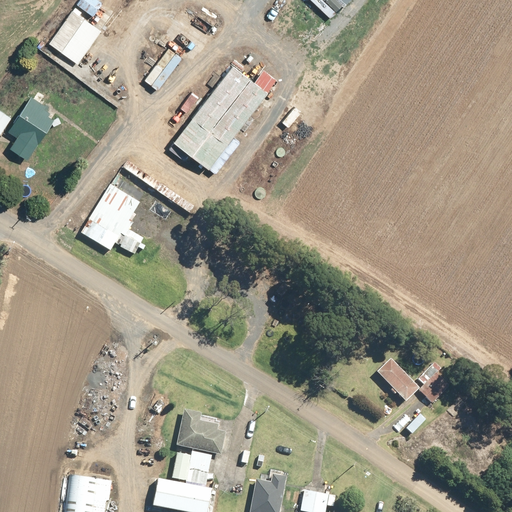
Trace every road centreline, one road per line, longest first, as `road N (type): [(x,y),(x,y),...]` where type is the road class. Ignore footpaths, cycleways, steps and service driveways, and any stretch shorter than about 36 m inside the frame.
road 1 (track): [(33,242),(226,33),(246,24),(289,62),(286,91),(211,191),(160,165),(131,163)]
road 2 (unclassified): [(454,511),(305,406),(0,221)]
road 3 (track): [(211,191),(349,267),(511,378)]
road 4 (track): [(123,511),(131,334),(114,290)]
road 5 (track): [(211,191),(208,263),(199,296),(176,328)]
